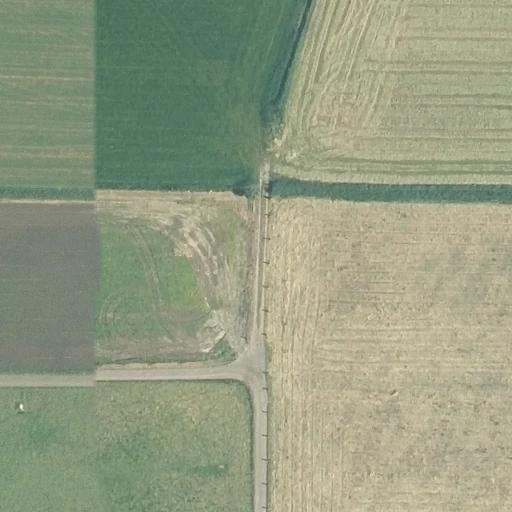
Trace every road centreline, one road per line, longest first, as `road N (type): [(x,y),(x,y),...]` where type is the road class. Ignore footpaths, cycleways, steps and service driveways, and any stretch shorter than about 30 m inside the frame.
road 1 (track): [(255,511),(254,376),(0,376)]
road 2 (track): [(254,376),(260,199)]
